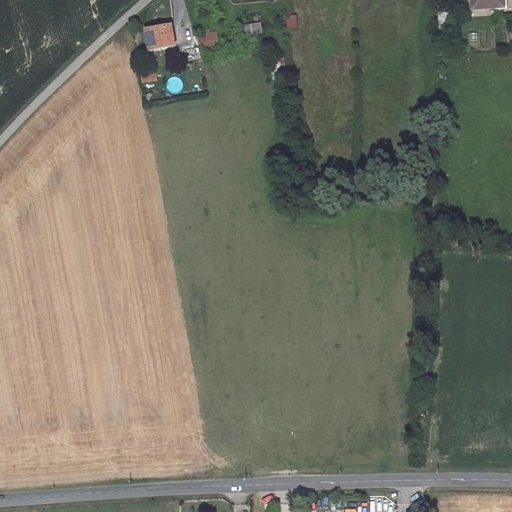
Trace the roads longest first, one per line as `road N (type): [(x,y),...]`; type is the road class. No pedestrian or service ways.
road 1 (tertiary): [(511,485),(0,500)]
road 2 (unclassified): [(145,0),(0,140)]
